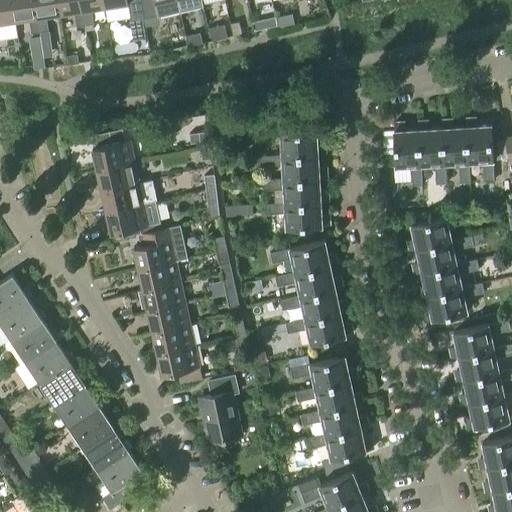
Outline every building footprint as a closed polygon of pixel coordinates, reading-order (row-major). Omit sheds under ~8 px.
[(0,0),(0,23),(10,22),(15,22),(12,0),(0,0)] [(30,19),(32,34),(40,32),(35,0),(12,0),(15,22),(30,19)] [(46,16),(54,15),(61,14),(58,0),(35,0),(40,32),(49,31),(46,16)] [(77,27),(77,26),(86,25),(81,0),(58,0),(61,14),(75,12),(77,27)] [(92,10),(104,8),(106,7),(105,0),(81,0),(86,25),(94,24),(92,10)] [(145,19),(141,0),(105,0),(106,7),(129,4),(131,21),(145,19)] [(141,0),(145,19),(159,16),(182,12),(179,0),(141,0)] [(204,7),(202,0),(179,0),(182,12),(196,9),(204,7)] [(253,23),(254,31),(255,31),(277,26),(275,17),(253,23)] [(145,19),(131,21),(134,41),(148,39),(145,19)] [(242,35),(241,34),(239,23),(231,25),(234,37),(242,35)] [(211,42),(219,40),(227,38),(224,26),(208,29),(211,42)] [(49,31),(40,32),(41,36),(42,45),(51,44),(49,31)] [(185,37),(187,46),(188,48),(202,44),(199,34),(185,37)] [(41,36),(31,38),(32,47),(42,45),(41,36)] [(78,55),(67,56),(69,65),(79,64),(78,55)] [(445,120),(441,121),(444,164),(458,164),(459,183),(469,182),(468,163),(466,119),(465,119),(466,127),(452,127),(451,122),(445,122),(445,120)] [(470,119),(466,119),(468,163),(482,162),(482,182),(493,181),(490,125),(475,126),(475,121),(470,121),(470,119)] [(418,122),(420,165),(434,165),(435,184),(445,184),(444,164),(441,121),(441,128),(428,129),(427,124),(422,124),(422,122),(418,122)] [(421,185),(420,165),(418,122),(417,122),(417,130),(403,130),(403,125),(398,126),(398,123),(393,124),(393,129),(394,153),(395,167),(410,166),(411,185),(421,185)] [(133,162),(128,140),(125,140),(122,129),(93,136),(95,147),(92,148),(97,170),(133,162)] [(394,153),(393,129),(383,129),(385,154),(394,153)] [(280,156),(317,155),(317,154),(324,154),(324,148),(322,148),(322,143),(316,144),(315,130),(284,131),(284,132),(259,133),(260,144),(280,143),(280,156)] [(200,143),(201,147),(211,146),(210,132),(190,134),(191,144),(200,143)] [(511,137),(503,140),(504,142),(507,159),(510,169),(511,168),(511,137)] [(504,142),(496,144),(496,162),(507,159),(504,142)] [(211,146),(201,147),(202,161),(213,160),(211,146)] [(282,180),(318,179),(318,178),(326,178),(325,172),(323,172),(323,168),(318,168),(317,155),(280,156),(261,157),(261,168),(281,167),(282,180)] [(138,183),(133,162),(97,170),(102,191),(138,183)] [(204,176),(206,190),(216,189),(215,175),(204,176)] [(283,204),(320,203),(320,202),(327,202),(327,196),(325,196),(324,191),(319,192),(318,179),(282,180),(262,181),(263,191),(282,190),(283,204)] [(143,204),(138,183),(102,191),(107,212),(143,204)] [(216,189),(206,190),(209,218),(220,217),(216,189)] [(143,204),(107,212),(112,234),(161,223),(156,201),(143,204)] [(285,229),(321,227),(328,227),(328,221),(326,221),(325,216),(320,216),(320,203),(283,204),(265,205),(265,216),(284,215),(285,229)] [(237,206),(238,217),(253,216),(252,205),(237,206)] [(409,251),(415,250),(451,242),(451,241),(448,228),(467,223),(465,214),(445,218),(445,217),(410,225),(413,239),(408,240),(409,245),(407,245),(409,251)] [(138,269),(176,261),(188,258),(181,225),(141,234),(144,245),(133,248),(138,269)] [(213,238),(216,252),(226,250),(223,236),(213,238)] [(456,265),(453,251),(472,247),(470,237),(451,241),(451,242),(415,250),(418,263),(414,264),(415,269),(413,269),(414,274),(421,273),(456,265)] [(290,260),(293,273),(330,265),(336,264),(335,259),(333,260),(332,255),(327,256),(324,241),(269,254),(272,264),(290,260)] [(229,263),(226,250),(216,252),(219,266),(229,263)] [(419,298),(426,297),(461,289),(461,288),(458,274),(477,270),(475,260),(456,265),(421,273),(424,286),(419,287),(420,292),(418,292),(419,298)] [(143,291),(181,283),(176,261),(138,269),(143,291)] [(330,265),(293,273),(274,277),(277,288),(295,283),(299,297),(335,288),(341,287),(340,282),(339,283),(337,277),(333,278),(330,265)] [(0,283),(0,316),(28,298),(13,275),(0,283)] [(222,280),(226,295),(235,293),(232,278),(222,280)] [(141,304),(146,303),(148,312),(185,304),(181,283),(143,291),(143,290),(138,291),(141,304)] [(461,289),(426,297),(429,309),(424,310),(425,316),(423,316),(424,321),(466,312),(463,298),(483,293),(481,284),(461,288),(461,289)] [(304,320),(340,312),(346,310),(345,306),(344,307),(343,301),(338,302),(335,288),(299,297),(279,301),(282,311),(301,306),(304,320)] [(235,293),(226,295),(225,295),(228,307),(238,305),(235,293)] [(43,320),(28,298),(0,316),(0,321),(12,340),(43,320)] [(190,325),(185,304),(148,312),(152,333),(190,325)] [(130,309),(120,311),(122,318),(132,316),(130,309)] [(340,312),(304,320),(285,324),(287,335),(306,330),(309,345),(345,337),(344,336),(351,334),(350,328),(349,328),(348,324),(342,325),(340,312)] [(57,342),(43,320),(12,340),(27,362),(57,342)] [(245,334),(242,321),(231,323),(234,336),(244,334),(245,334)] [(451,358),(458,357),(493,349),(490,335),(510,331),(508,321),(487,326),(487,325),(452,333),(456,347),(451,348),(452,353),(450,353),(451,358)] [(194,346),(190,325),(152,333),(157,354),(194,346)] [(245,334),(244,334),(234,337),(237,349),(247,347),(245,334)] [(57,342),(27,362),(41,383),(71,364),(57,342)] [(455,377),(456,382),(498,372),(495,359),(511,354),(511,344),(493,349),(458,357),(461,370),(456,371),(457,376),(455,377)] [(157,354),(161,375),(177,372),(180,383),(202,379),(194,346),(157,354)] [(255,366),(268,363),(265,352),(253,354),(255,366)] [(252,367),(251,363),(250,357),(233,361),(235,371),(252,367)] [(311,375),(314,388),(350,381),(357,379),(356,374),(354,375),(353,370),(347,371),(344,357),(310,364),(310,365),(290,369),(292,379),(311,375)] [(86,386),(71,364),(41,383),(56,405),(86,386)] [(257,379),(267,377),(265,367),(255,369),(257,379)] [(511,369),(498,372),(456,382),(463,380),(466,393),(461,395),(462,399),(460,400),(461,405),(504,395),(501,382),(511,379),(511,369)] [(200,398),(209,442),(241,435),(232,394),(237,393),(234,376),(208,382),(211,395),(200,398)] [(350,381),(314,388),(295,392),(297,402),(317,398),(320,412),(356,405),(355,404),(362,402),(361,398),(359,398),(358,393),(353,393),(350,381)] [(70,427),(100,407),(86,386),(56,405),(70,427)] [(473,427),(474,428),(492,424),(494,432),(511,428),(506,405),(511,404),(511,393),(504,395),(461,405),(468,404),(471,417),(467,418),(468,423),(465,423),(465,429),(473,427)] [(273,397),(261,400),(265,417),(276,414),(273,397)] [(300,416),(302,426),(322,422),(324,434),(360,427),(367,426),(366,421),(365,422),(363,416),(358,417),(356,405),(320,412),(300,416)] [(70,427),(84,449),(115,429),(100,407),(70,427)] [(0,416),(0,434),(3,439),(11,434),(0,416)] [(360,427),(324,434),(305,438),(308,449),(327,445),(330,459),(340,457),(355,454),(365,452),(365,450),(372,449),(371,444),(369,445),(368,439),(363,440),(360,427)] [(129,450),(115,429),(84,449),(98,470),(129,450)] [(2,439),(16,461),(27,454),(12,433),(11,434),(3,439),(2,439)] [(480,469),(487,468),(511,461),(511,436),(482,444),(485,457),(479,459),(480,463),(479,464),(480,469)] [(0,450),(0,468),(6,477),(14,471),(1,451),(0,450)] [(129,450),(98,470),(113,493),(102,501),(109,511),(142,490),(135,479),(144,473),(129,450)] [(27,454),(16,461),(30,483),(44,474),(46,472),(32,451),(27,454)] [(355,454),(340,457),(341,464),(357,459),(355,454)] [(486,487),(484,487),(485,492),(492,491),(511,486),(511,461),(487,468),(490,481),(484,482),(486,487)] [(14,471),(6,477),(18,496),(26,490),(14,471)] [(357,486),(352,473),(300,494),(304,503),(322,496),(327,508),(362,495),(368,492),(366,487),(365,488),(363,484),(357,486)] [(59,495),(44,474),(30,483),(45,505),(59,495)] [(505,511),(511,510),(511,486),(492,491),(495,504),(489,505),(490,511),(489,511),(505,511)] [(37,511),(40,511),(26,490),(18,496),(25,506),(16,511),(37,511)] [(376,511),(376,510),(374,510),(372,505),(367,507),(362,495),(327,508),(317,511),(376,511)]
